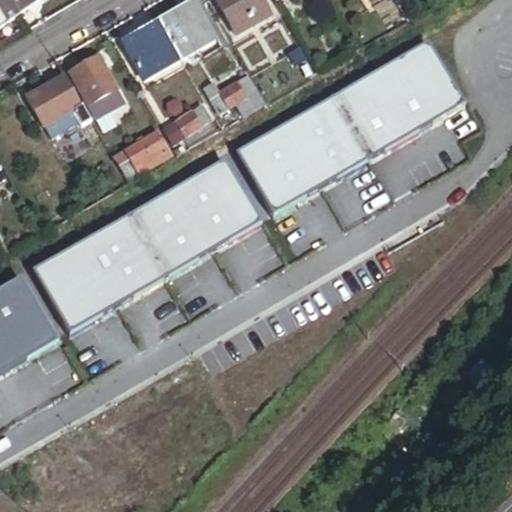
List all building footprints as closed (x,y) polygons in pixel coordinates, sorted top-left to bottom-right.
[(0,0),(0,34),(19,22),(3,0),(0,0)] [(3,0),(19,22),(50,0),(3,0)] [(178,0),(164,0),(108,36),(116,49),(183,7),(178,0)] [(262,8),(271,3),(269,0),(217,0),(213,2),(235,41),(270,21),(262,8)] [(273,0),(278,9),(293,0),(273,0)] [(180,67),(215,47),(194,10),(159,30),(180,67)] [(144,88),(180,67),(159,30),(123,51),(144,88)] [(430,50),(238,160),(274,224),(466,114),(430,50)] [(116,99),(118,98),(99,66),(74,80),(92,113),(116,99)] [(84,113),(79,116),(62,88),(28,108),(44,136),(73,119),(80,132),(82,135),(92,129),(84,113)] [(244,126),(261,116),(245,88),(235,93),(243,108),(235,112),(244,126)] [(210,108),(219,103),(213,91),(203,97),(210,108)] [(218,122),(235,112),(243,108),(235,93),(219,103),(210,108),(218,122)] [(92,113),(98,124),(122,110),(116,99),(92,113)] [(207,147),(216,142),(202,117),(193,122),(200,135),(204,141),(207,147)] [(44,136),(51,149),(80,132),(73,119),(44,136)] [(176,129),(185,144),(200,135),(193,122),(192,120),(176,129)] [(174,150),(185,144),(176,129),(166,135),(174,150)] [(185,144),(188,150),(204,141),(200,135),(185,144)] [(114,165),(127,189),(171,164),(157,140),(114,165)] [(225,166),(34,277),(72,342),(263,231),(225,166)] [(0,383),(60,348),(24,284),(0,297),(0,383)]
